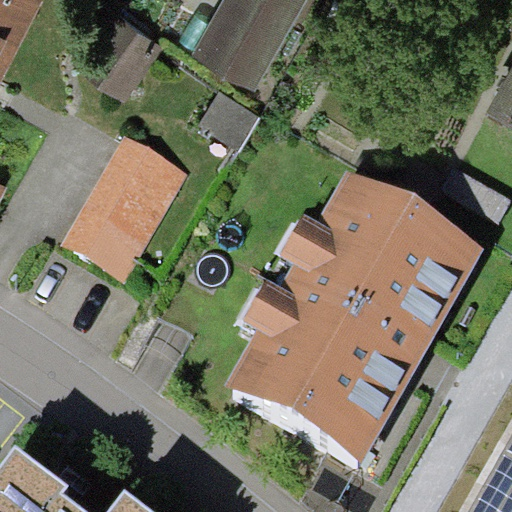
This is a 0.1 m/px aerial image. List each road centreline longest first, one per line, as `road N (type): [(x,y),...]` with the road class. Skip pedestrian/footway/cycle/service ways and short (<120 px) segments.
road 1 (residential): [(0,345),(240,511)]
road 2 (residential): [(400,511),(511,308)]
